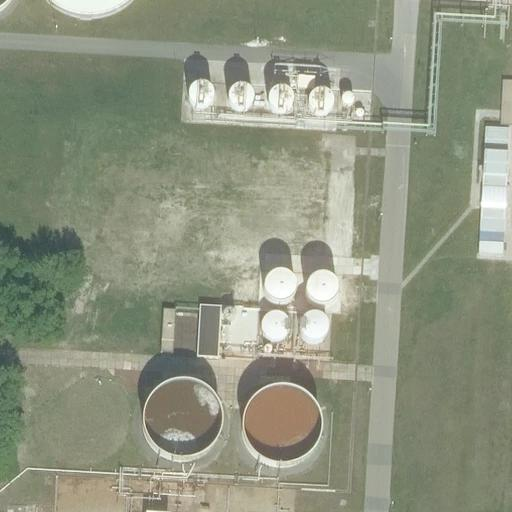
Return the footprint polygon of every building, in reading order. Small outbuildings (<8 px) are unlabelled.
[(133,0),(48,0),(50,4),(95,16),(133,0)] [(481,238),(506,238),(507,202),(482,201),(481,238)] [(219,361),(222,308),(200,307),(197,360),(219,361)] [(164,311),(161,353),(173,353),(175,312),(164,311)] [(267,322),(283,340),(295,329),(279,312),(267,322)] [(332,337),(331,314),(316,315),(317,338),(332,337)] [(62,372),(50,441),(104,450),(107,431),(119,433),(128,383),(62,372)] [(178,457),(237,447),(229,399),(216,401),(212,378),(151,388),(161,446),(176,443),(178,457)] [(335,454),(321,382),(251,396),(265,468),(335,454)]
